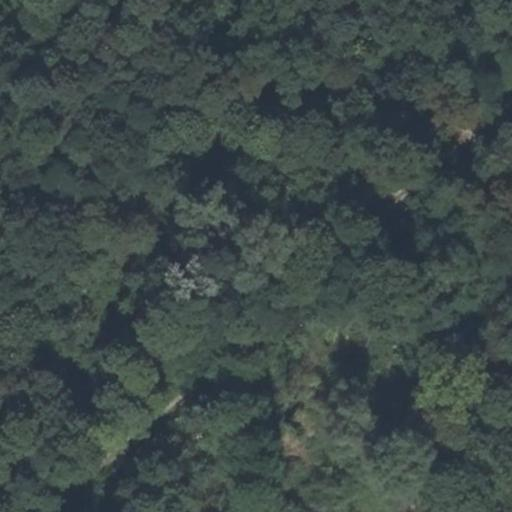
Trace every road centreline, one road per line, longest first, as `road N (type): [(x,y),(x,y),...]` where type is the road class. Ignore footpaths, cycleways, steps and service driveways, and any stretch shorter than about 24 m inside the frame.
road 1 (track): [(511,112),(53,511)]
road 2 (unknown): [(222,0),(232,85),(277,100),(345,98),(475,145)]
